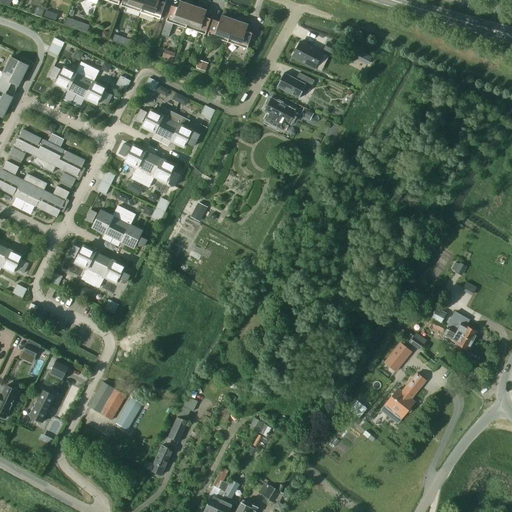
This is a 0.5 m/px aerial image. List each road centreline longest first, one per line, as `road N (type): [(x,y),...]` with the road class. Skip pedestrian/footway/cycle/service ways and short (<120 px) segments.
road 1 (unclassified): [(104,511),(59,457),(111,344),(31,291)]
road 2 (track): [(298,7),(511,86)]
road 3 (residential): [(276,0),(298,7),(243,106),(216,106)]
road 4 (residential): [(0,151),(23,99),(105,139)]
road 5 (unclassified): [(421,511),(496,408)]
